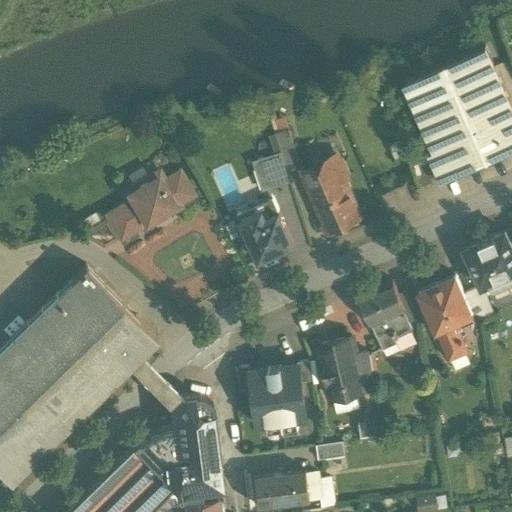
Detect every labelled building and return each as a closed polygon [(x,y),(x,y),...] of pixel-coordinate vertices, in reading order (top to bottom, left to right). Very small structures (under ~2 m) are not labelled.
[(511,148),(511,105),(485,45),(405,80),(435,150),(431,152),(442,178),(443,179),(511,148)] [(289,128),(274,132),(280,151),(284,164),(299,159),(289,128)] [(280,151),(257,158),(267,189),(290,181),(284,164),(280,151)] [(431,152),(409,159),(418,189),(442,178),(431,152)] [(340,157),(304,173),(328,229),(360,215),(344,177),(347,175),(340,157)] [(267,189),(257,158),(252,160),(261,190),(267,189)] [(164,179),(158,170),(123,191),(129,200),(107,213),(108,215),(120,236),(142,223),(144,226),(179,205),(177,201),(192,193),(178,170),(164,179)] [(237,212),(240,218),(262,208),(265,216),(279,210),(273,197),(237,212)] [(279,210),(265,216),(262,208),(240,218),(258,260),(294,244),(279,210)] [(103,246),(120,236),(108,215),(80,232),(103,246)] [(511,245),(505,230),(466,247),(481,283),(472,287),(473,288),(481,308),(484,313),(511,300),(511,293),(504,274),(511,270),(511,245)] [(0,471),(10,482),(129,365),(141,354),(158,337),(85,264),(54,294),(53,296),(0,346),(0,471)] [(455,274),(419,290),(436,329),(437,329),(447,352),(465,344),(454,321),(472,313),(472,312),(463,292),(455,274)] [(393,279),(359,294),(372,323),(377,336),(391,329),(394,337),(398,336),(398,334),(412,328),(409,321),(405,309),(399,294),(399,293),(393,279)] [(481,308),(473,288),(463,292),(472,312),(481,308)] [(417,311),(408,289),(399,293),(399,294),(405,309),(409,321),(418,318),(416,312),(417,311)] [(352,335),(319,342),(329,388),(330,388),(329,383),(360,376),(361,381),(362,381),(356,353),(352,335)] [(369,350),(356,353),(362,381),(373,378),(369,350)] [(140,376),(171,407),(182,396),(152,365),(148,362),(141,354),(129,365),(137,373),(140,376)] [(310,359),(297,361),(297,363),(299,363),(301,381),(313,379),(310,359)] [(251,369),(250,369),(253,387),(258,423),(267,422),(268,430),(298,426),(297,417),(306,416),(301,381),(299,363),(297,363),(251,369)] [(251,364),(237,366),(240,389),(253,387),(250,369),(251,369),(251,364)] [(147,435),(135,444),(134,443),(133,445),(174,487),(179,485),(180,485),(181,492),(222,487),(212,402),(198,394),(182,396),(171,407),(173,426),(159,429),(147,435)] [(343,440),(316,444),(318,458),(345,454),(343,440)] [(151,511),(173,490),(174,487),(133,445),(63,511),(151,511)] [(307,468),(285,471),(285,470),(252,474),(256,505),(310,498),(310,497),(320,496),(318,478),(320,478),(319,471),(307,472),(307,468)] [(320,478),(318,478),(320,496),(322,505),(335,503),(331,476),(320,478)] [(434,493),(417,495),(419,510),(436,507),(434,493)] [(218,511),(216,499),(184,503),(184,505),(168,507),(168,511),(218,511)]
